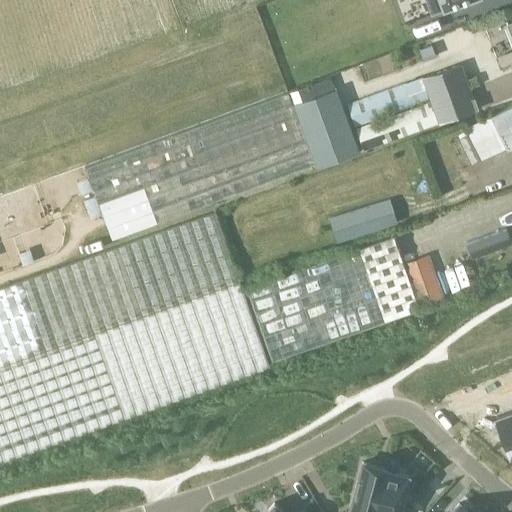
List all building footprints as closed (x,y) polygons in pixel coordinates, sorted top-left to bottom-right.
[(427,0),(433,13),(443,9),(443,10),(469,0),(427,0)] [(461,63),(419,78),(426,100),(427,102),(435,125),(439,124),(478,109),(471,89),(469,85),(480,83),(477,74),(466,77),(466,75),(461,63)] [(419,78),(347,103),(355,125),(426,100),(419,78)] [(313,82),(290,91),(294,103),(317,94),(313,82)] [(317,94),(294,103),(317,166),(359,151),(336,87),(317,94)] [(290,91),(86,167),(112,239),(315,164),(300,121),(298,115),(294,103),(290,91)] [(427,102),(356,128),(364,150),(435,125),(427,102)] [(511,104),(491,115),(465,127),(481,159),(507,147),(508,149),(511,147),(511,104)] [(390,198),(328,218),(336,242),(398,224),(390,198)] [(0,459),(269,364),(243,289),(216,211),(22,279),(0,287),(0,459)] [(507,228),(467,243),(472,257),(511,243),(507,228)] [(394,236),(245,288),(272,364),(420,311),(394,236)] [(428,256),(407,263),(421,305),(443,297),(428,256)] [(511,407),(496,414),(507,444),(511,442),(511,407)] [(363,461),(350,510),(357,511),(374,511),(386,467),(363,461)] [(386,467),(374,511),(398,511),(409,474),(387,469),(387,467),(386,467)] [(285,511),(274,502),(268,509),(265,511),(285,511)] [(459,502),(450,511),(469,511),(459,502)]
